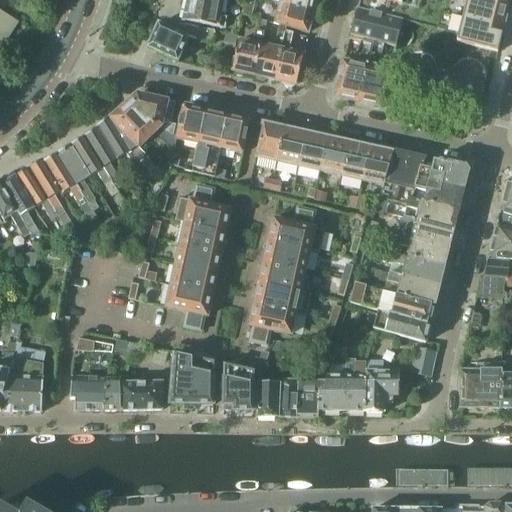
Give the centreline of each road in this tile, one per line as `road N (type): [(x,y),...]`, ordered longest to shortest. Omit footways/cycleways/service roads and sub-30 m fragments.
road 1 (residential): [(158,511),(241,510),(261,499),(511,496)]
road 2 (residential): [(291,428),(0,421)]
road 3 (residential): [(436,427),(494,156)]
road 4 (residential): [(316,117),(55,57)]
road 5 (residential): [(494,156),(316,117)]
road 6 (residential): [(316,117),(346,0)]
